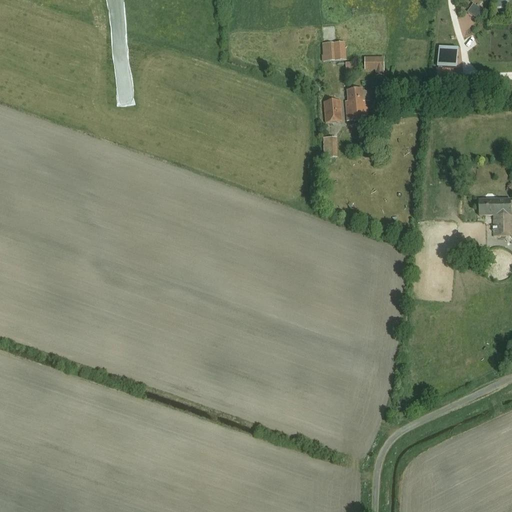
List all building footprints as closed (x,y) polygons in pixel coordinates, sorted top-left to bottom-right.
[(511,0),(497,0),(498,10),(511,10),(511,0)] [(486,11),(476,5),(470,13),(480,19),(486,11)] [(348,42),(326,44),(327,62),(349,61),(348,42)] [(464,48),(443,46),(441,67),(462,69),(464,48)] [(388,58),(368,58),(368,71),(389,70),(388,58)] [(359,71),(359,63),(348,63),(348,71),(359,71)] [(351,102),(347,102),(349,122),(371,120),(368,88),(349,90),(351,102)] [(344,101),(326,103),(328,123),(346,122),(344,101)] [(511,201),(479,202),(480,218),(493,218),(511,217),(511,201)] [(511,217),(493,218),(493,238),(511,238),(511,217)]
